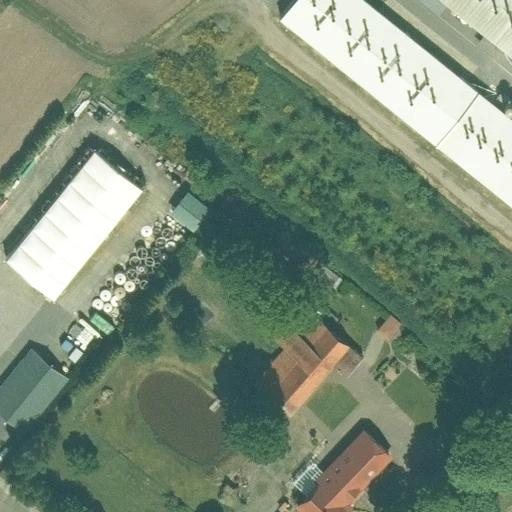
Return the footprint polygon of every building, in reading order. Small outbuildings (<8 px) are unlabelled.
[(216,0),(175,0),(187,21),(219,4),(216,0)] [(511,212),(511,123),(361,0),(297,0),(279,22),(511,212)] [(511,0),(426,0),(511,69),(511,0)] [(168,42),(163,28),(149,33),(145,22),(118,33),(128,58),(168,42)] [(3,260),(47,296),(112,218),(68,182),(3,260)] [(384,310),(369,327),(380,337),(395,320),(384,310)] [(263,396),(286,415),(329,364),(306,345),(263,396)] [(0,389),(0,415),(22,432),(65,375),(31,349),(0,389)] [(287,510),(289,511),(346,511),(389,463),(354,432),(287,510)]
